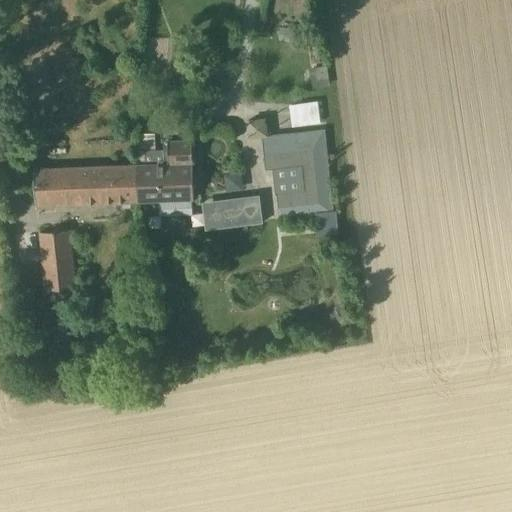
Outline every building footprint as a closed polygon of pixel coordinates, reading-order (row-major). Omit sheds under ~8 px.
[(319,100),(289,101),(290,123),(319,121),(319,100)] [(265,117),(248,119),(250,137),(268,135),(265,117)] [(140,149),(153,148),(151,132),(139,133),(140,149)] [(273,136),(262,137),(264,154),(266,168),(274,167),(303,164),(300,133),(273,136)] [(136,201),(194,199),(192,140),(167,141),(167,149),(144,150),(145,165),(133,165),(136,201)] [(37,204),(136,201),(133,165),(33,170),(37,204)] [(263,219),(262,207),(204,214),(205,226),(263,219)] [(48,292),(79,289),(72,230),(41,231),(48,292)]
